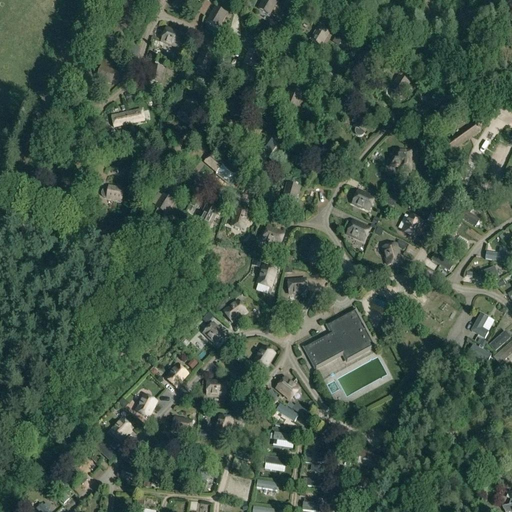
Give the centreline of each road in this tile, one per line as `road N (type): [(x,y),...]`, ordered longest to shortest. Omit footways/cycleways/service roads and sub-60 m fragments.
road 1 (track): [(83,0),(6,215)]
road 2 (track): [(504,111),(322,0)]
